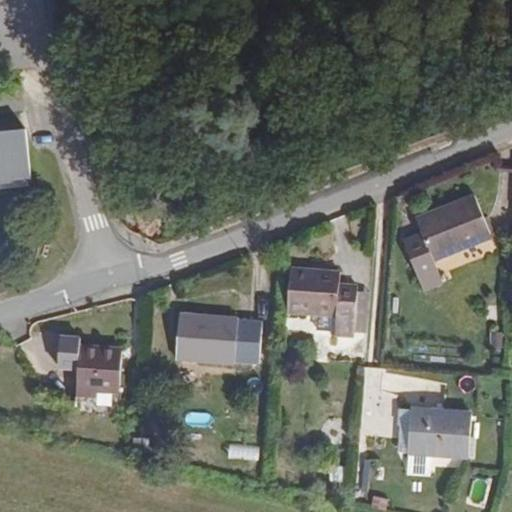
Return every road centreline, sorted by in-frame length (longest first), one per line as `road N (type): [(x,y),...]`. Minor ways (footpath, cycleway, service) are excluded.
road 1 (tertiary): [(111,280),(511,127)]
road 2 (unclassified): [(111,280),(42,7)]
road 3 (unknown): [(379,179),(376,356)]
